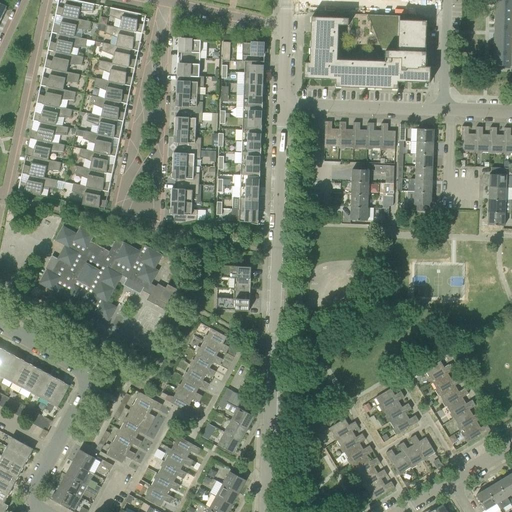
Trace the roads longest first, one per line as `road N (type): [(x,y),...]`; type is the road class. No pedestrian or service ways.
road 1 (residential): [(159,1),(115,207),(159,216),(168,3)]
road 2 (residential): [(268,511),(283,102)]
road 3 (residential): [(36,508),(30,493),(94,376),(0,325)]
road 4 (residential): [(0,198),(47,0)]
road 5 (residential): [(442,108),(283,102)]
